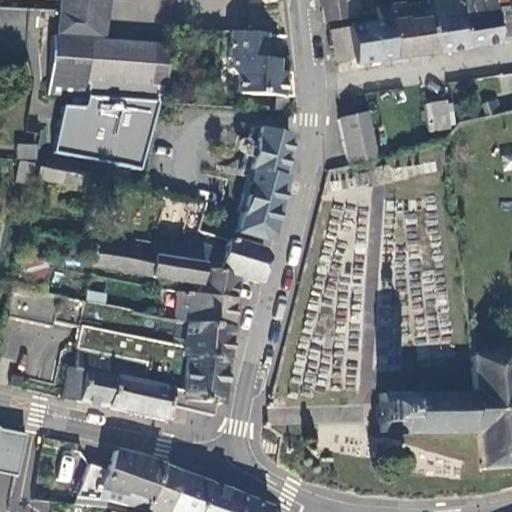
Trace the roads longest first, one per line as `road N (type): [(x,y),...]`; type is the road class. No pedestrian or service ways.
road 1 (residential): [(235,435),(306,119),(296,0)]
road 2 (tertiary): [(0,408),(192,455)]
